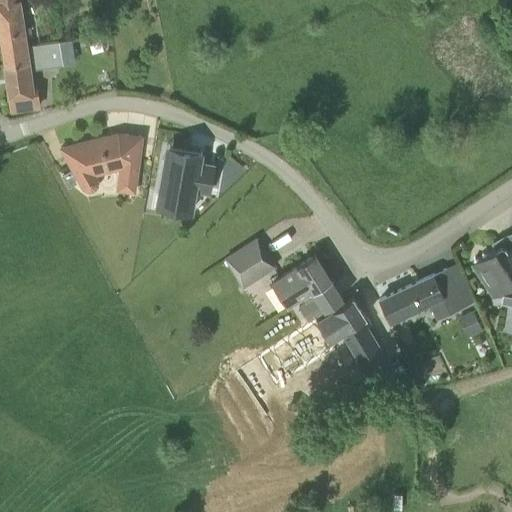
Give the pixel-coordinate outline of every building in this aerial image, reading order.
[(0,0),(0,28),(5,61),(27,57),(25,45),(17,0),(0,0)] [(27,57),(5,61),(5,64),(4,64),(10,109),(40,105),(37,85),(32,86),(29,69),(63,64),(59,40),(25,45),(27,57)] [(97,179),(97,177),(94,172),(98,170),(116,165),(121,166),(120,176),(136,178),(142,135),(126,133),(108,138),(107,135),(61,147),(82,186),(83,187),(84,188),(85,189),(87,190),(89,190),(90,190),(91,190),(93,189),(94,188),(95,188),(96,186),(97,185),(97,184),(98,182),(98,180),(97,179)] [(161,165),(163,166),(158,194),(176,197),(174,205),(192,209),(195,189),(209,192),(214,162),(201,160),(203,150),(165,143),(161,165)] [(76,182),(70,169),(62,174),(68,186),(76,182)] [(225,258),(243,286),(275,265),(257,237),(225,258)] [(511,245),(507,249),(505,246),(501,245),(495,248),(494,247),(487,252),(482,251),(481,256),(479,257),(474,256),(473,261),(472,262),(495,295),(511,283),(511,245)] [(303,296),(314,290),(315,293),(332,281),(315,253),(271,281),(278,292),(293,283),(301,297),(303,296)] [(380,298),(390,319),(441,294),(450,312),(474,300),(466,281),(455,286),(446,267),(380,298)] [(314,290),(303,296),(306,300),(299,305),(308,319),(342,297),(332,281),(315,293),(314,290)] [(340,331),(366,373),(386,359),(365,325),(369,322),(352,295),(291,335),(290,335),(269,348),(283,369),(340,331)] [(482,329),(473,309),(457,316),(467,336),(482,329)]
